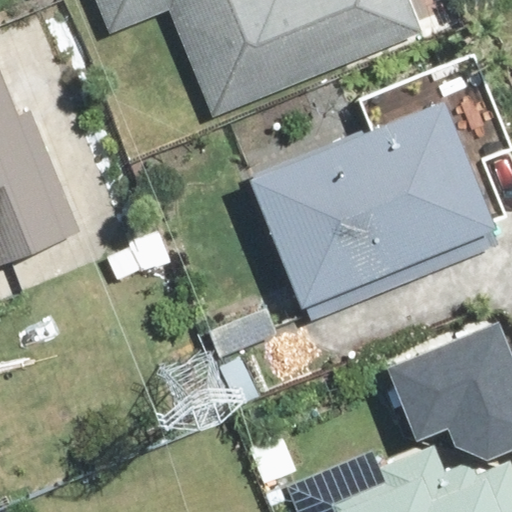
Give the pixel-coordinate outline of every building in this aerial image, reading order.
[(87,0),(102,35),(160,11),(203,118),(411,34),(397,0),(87,0)] [(228,184),(279,308),(472,228),(421,104),(228,184)] [(4,116),(0,106),(0,259),(71,232),(23,109),(4,116)] [(386,351),(416,427),(444,416),(452,436),(505,447),(511,444),(511,328),(502,305),(386,351)] [(379,486),(317,511),(511,511),(511,484),(503,463),(469,477),(460,454),(432,465),(425,448),(372,469),(379,486)]
